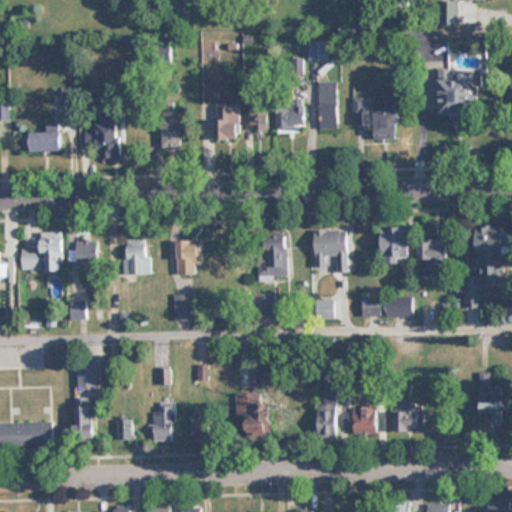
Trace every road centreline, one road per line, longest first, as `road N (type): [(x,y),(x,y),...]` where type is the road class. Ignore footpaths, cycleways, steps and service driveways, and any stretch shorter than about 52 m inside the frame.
road 1 (residential): [(511,189),(0,202)]
road 2 (residential): [(511,469),(0,481)]
